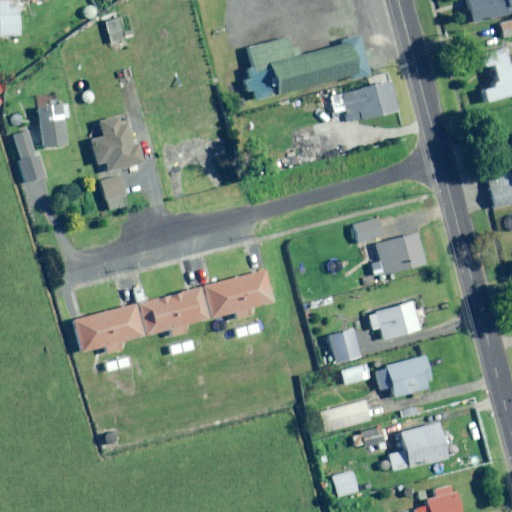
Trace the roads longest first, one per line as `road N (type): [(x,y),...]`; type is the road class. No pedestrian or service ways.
road 1 (residential): [(41,267),(439,161)]
road 2 (unclassified): [(511,435),(439,161)]
road 3 (unclassified): [(439,161),(399,0)]
